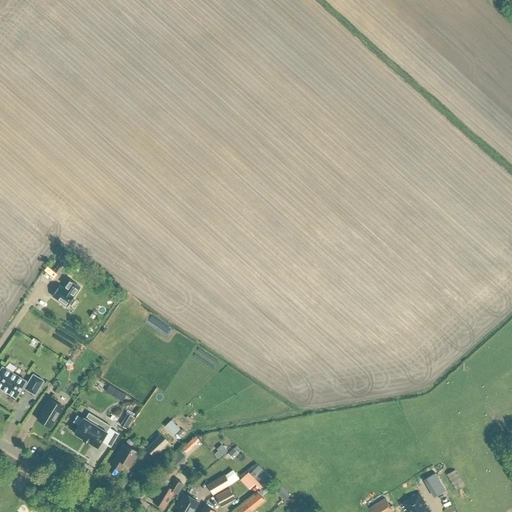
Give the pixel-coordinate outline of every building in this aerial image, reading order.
[(64,265),(59,261),(53,269),(58,273),(64,265)] [(67,305),(80,286),(69,279),(63,287),(60,285),(53,296),(67,305)] [(1,366),(0,367),(0,389),(15,399),(22,387),(23,388),(23,389),(34,395),(43,381),(31,374),(26,383),(25,382),(25,381),(1,366)] [(80,392),(74,383),(66,388),(73,397),(80,392)] [(37,419),(50,427),(55,418),(56,419),(63,407),(48,398),(40,412),(41,412),(37,419)] [(123,419),(130,423),(134,417),(127,413),(123,419)] [(74,433),(97,447),(101,441),(110,446),(118,433),(109,427),(106,431),(83,417),(82,419),(77,415),(73,422),(78,425),(74,433)] [(179,428),(171,419),(164,426),(173,434),(179,428)] [(157,434),(158,435),(145,448),(152,456),(160,449),(164,454),(172,447),(169,444),(174,439),(163,428),(157,434)] [(181,448),(185,452),(198,440),(194,436),(181,448)] [(130,466),(138,452),(123,443),(110,464),(120,470),(124,462),(130,466)] [(239,452),(248,449),(247,443),(238,445),(239,452)] [(222,455),(227,451),(221,444),(216,448),(222,455)] [(227,454),(232,459),(237,453),(232,448),(227,454)] [(160,474),(166,480),(176,470),(170,464),(160,474)] [(246,476),(259,489),(270,478),(257,465),(246,476)] [(205,485),(212,495),(229,484),(237,478),(231,470),(224,475),(223,474),(205,485)] [(441,484),(434,473),(426,478),(433,490),(441,484)] [(165,479),(163,483),(152,501),(163,508),(173,492),(177,494),(183,484),(172,477),(169,481),(166,480),(165,479)] [(284,500),(289,495),(279,485),(274,491),(284,500)] [(214,496),(220,507),(234,499),(228,489),(214,496)] [(405,511),(430,511),(418,491),(399,502),(405,511)] [(192,511),(199,502),(184,493),(175,507),(179,509),(176,511),(192,511)] [(234,511),(247,511),(262,500),(256,493),(244,503),(245,504),(234,511)] [(385,498),(369,508),(371,511),(390,511),(393,511),(385,498)]
